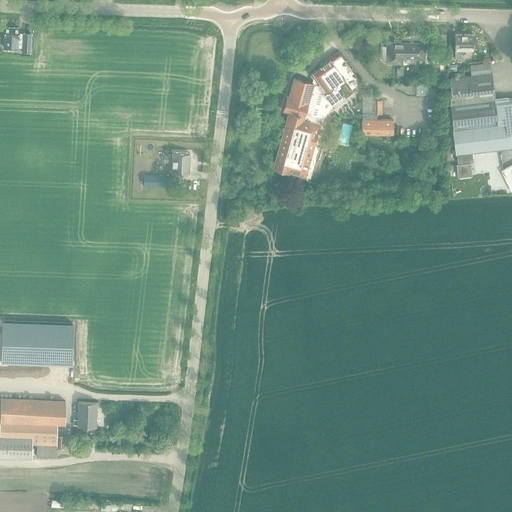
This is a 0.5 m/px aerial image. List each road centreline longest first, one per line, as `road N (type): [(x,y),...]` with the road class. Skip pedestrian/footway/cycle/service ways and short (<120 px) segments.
road 1 (unclassified): [(170,511),(220,113)]
road 2 (tertiary): [(0,7),(231,15)]
road 3 (tertiary): [(496,16),(281,10)]
